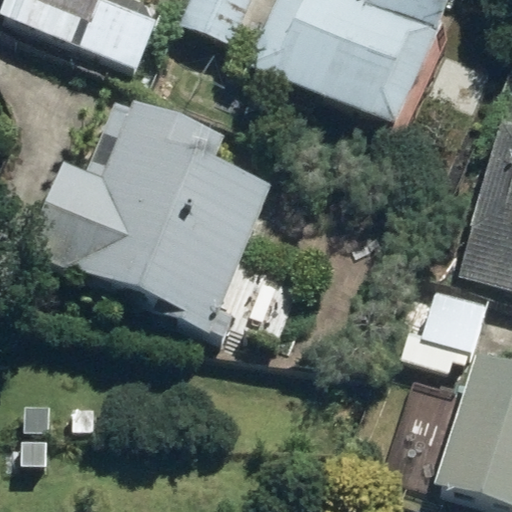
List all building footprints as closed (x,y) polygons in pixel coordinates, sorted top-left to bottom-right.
[(0,0),(0,14),(136,71),(156,22),(103,0),(0,0)] [(255,0),(193,0),(183,26),(236,48),(255,0)] [(363,0),(274,0),(244,70),(395,135),(453,0),(363,0)] [(81,170),(59,161),(22,249),(154,303),(151,312),(210,337),(272,187),(214,163),(225,138),(132,100),(128,110),(110,102),(81,170)] [(511,121),(503,119),(459,270),(511,284),(511,121)] [(261,278),(238,336),(283,354),(306,296),(261,278)] [(511,363),(476,352),(433,480),(511,505),(511,363)] [(60,413),(21,411),(18,480),(57,481),(60,413)]
